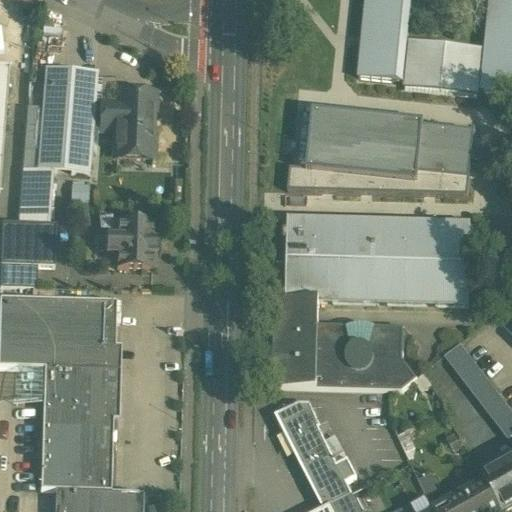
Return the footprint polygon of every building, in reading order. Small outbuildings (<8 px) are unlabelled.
[(362,48),(358,81),(400,86),(405,46),(410,0),(366,0),(363,37),(362,48)] [(511,0),(491,0),(486,54),(482,92),(482,95),(511,98),(511,0)] [(485,53),(408,44),(408,46),(405,46),(401,83),(404,84),(404,91),(479,99),(480,92),(482,92),(486,54),(484,54),(485,53)] [(97,76),(45,73),(42,112),(37,173),(44,174),(89,177),(93,130),(94,109),(97,76)] [(125,84),(101,83),(100,110),(125,110),(125,100),(125,84)] [(155,99),(135,98),(136,100),(125,100),(125,110),(100,110),(94,109),(93,130),(99,130),(99,132),(116,132),(115,144),(126,145),(126,158),(153,160),(154,140),(151,140),(152,115),(154,115),(155,99)] [(42,112),(28,110),(23,172),(37,173),(42,112)] [(306,175),(417,188),(424,131),(424,127),(312,115),(311,123),(306,167),(306,173),(306,175)] [(306,167),(311,123),(304,123),(299,166),(306,167)] [(417,188),(306,175),(306,173),(289,171),(288,195),(416,198),(468,199),(475,137),(424,131),(417,188)] [(37,173),(23,172),(19,228),(40,229),(44,174),(37,173)] [(469,227),(289,223),(288,266),(287,304),(319,305),(467,308),(469,227)] [(153,226),(117,225),(117,239),(105,239),(105,258),(116,258),(116,272),(152,274),(152,257),(157,258),(157,242),(153,242),(153,226)] [(19,228),(1,228),(0,266),(0,269),(37,271),(54,271),(55,229),(40,229),(19,228)] [(288,266),(275,266),(274,303),(287,304),(288,266)] [(37,271),(0,269),(0,290),(36,292),(37,271)] [(115,306),(0,303),(0,371),(43,373),(43,380),(40,494),(60,495),(110,496),(115,306)] [(287,304),(274,303),(272,392),(317,393),(318,329),(319,305),(287,304)] [(403,331),(318,329),(317,393),(402,395),(417,383),(402,364),(403,331)] [(509,443),(511,441),(511,415),(461,350),(446,362),(509,443)] [(324,443),(307,410),(283,410),(283,418),(277,421),(321,511),(325,511),(327,511),(352,499),(346,487),(339,473),(337,469),(324,443)] [(347,463),(334,438),(324,443),(337,469),(347,463)] [(511,461),(493,472),(511,506),(511,461)] [(347,463),(337,469),(339,473),(346,487),(356,482),(347,463)] [(511,511),(511,506),(493,472),(481,479),(484,484),(498,511),(511,511)] [(498,511),(484,484),(474,490),(486,511),(498,511)] [(486,511),(474,490),(434,511),(486,511)] [(362,511),(371,511),(372,511),(363,491),(355,494),(362,511)] [(110,496),(60,495),(60,501),(59,511),(139,511),(140,497),(110,496)] [(357,511),(352,499),(327,511),(357,511)] [(430,511),(426,502),(410,510),(411,511),(430,511)]
